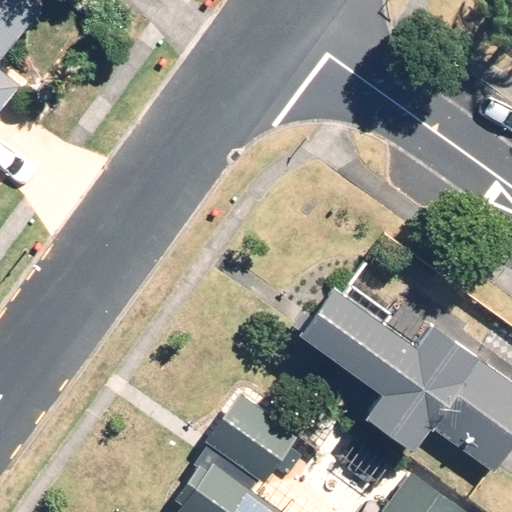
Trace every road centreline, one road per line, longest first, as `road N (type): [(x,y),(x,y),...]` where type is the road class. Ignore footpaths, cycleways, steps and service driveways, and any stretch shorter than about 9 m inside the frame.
road 1 (residential): [(0,407),(285,9)]
road 2 (residential): [(511,176),(285,9)]
